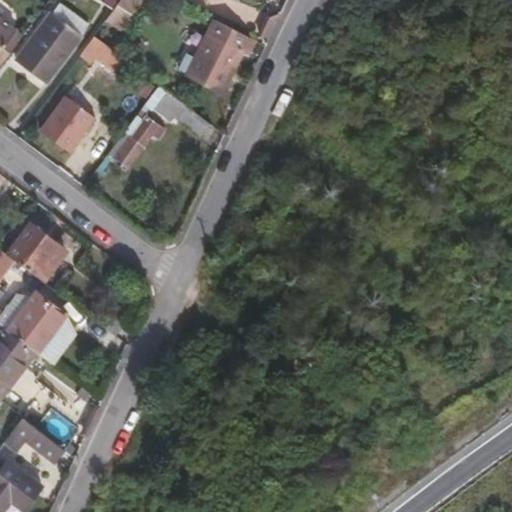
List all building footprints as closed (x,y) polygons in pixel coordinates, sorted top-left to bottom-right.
[(121,0),(101,0),(100,3),(114,11),(121,0)] [(46,84),(81,37),(51,15),(17,62),(46,84)] [(0,49),(15,29),(0,17),(0,49)] [(247,59),(257,42),(213,21),(185,76),(219,94),(239,54),(247,59)] [(0,67),(24,36),(15,29),(0,49),(0,67)] [(95,54),(103,43),(95,36),(86,48),(95,54)] [(78,84),(69,93),(94,118),(104,109),(78,84)] [(168,123),(180,106),(165,95),(153,111),(168,123)] [(70,153),(93,120),(66,100),(42,131),(70,153)] [(200,139),(209,126),(186,108),(176,121),(200,139)] [(154,138),(160,129),(146,118),(116,160),(128,169),(152,136),(154,138)] [(64,252),(29,226),(6,255),(15,262),(42,282),(64,252)] [(0,281),(15,262),(6,255),(0,250),(0,281)] [(66,316),(36,293),(7,331),(34,352),(38,354),(66,316)] [(115,336),(124,325),(104,308),(94,321),(115,336)] [(0,399),(34,352),(7,331),(2,327),(0,329),(0,399)] [(64,453),(39,431),(23,419),(4,442),(17,451),(25,440),(54,464),(64,453)] [(20,511),(22,511),(41,489),(6,460),(0,468),(0,511),(8,502),(20,511)]
